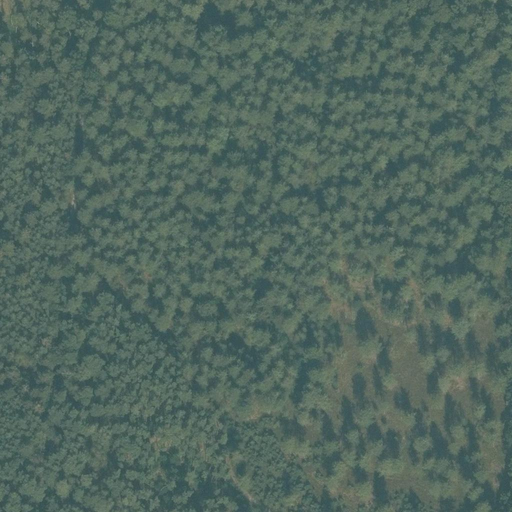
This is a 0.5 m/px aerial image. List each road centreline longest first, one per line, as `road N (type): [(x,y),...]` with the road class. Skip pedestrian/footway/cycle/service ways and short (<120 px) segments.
road 1 (track): [(67,259),(83,89),(109,0)]
road 2 (track): [(67,259),(45,491)]
